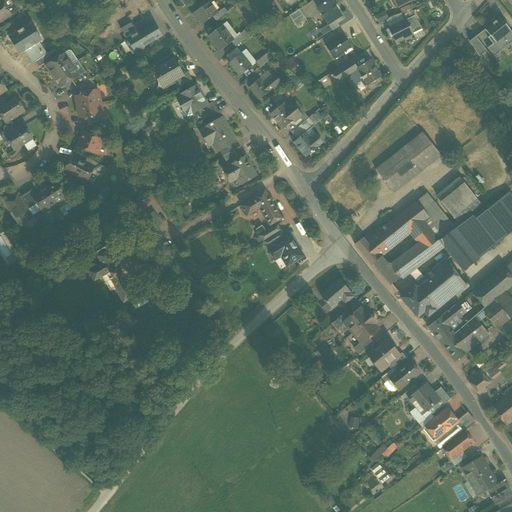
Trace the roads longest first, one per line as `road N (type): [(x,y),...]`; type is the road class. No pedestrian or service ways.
road 1 (unclassified): [(94,511),(231,345),(346,244)]
road 2 (residential): [(346,244),(511,462)]
road 3 (residential): [(159,0),(302,189)]
road 4 (residential): [(0,55),(52,111),(49,146),(3,179)]
road 5 (residential): [(302,189),(404,84)]
